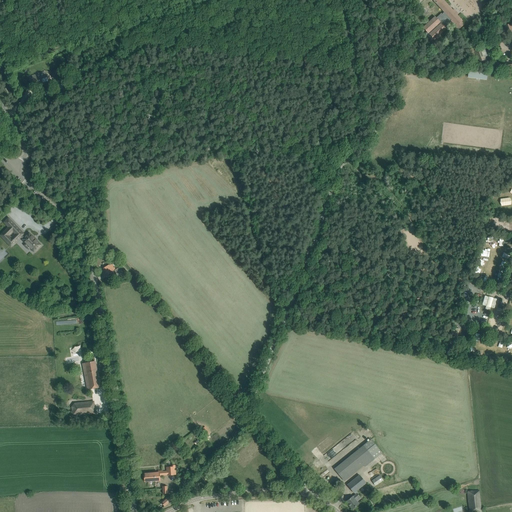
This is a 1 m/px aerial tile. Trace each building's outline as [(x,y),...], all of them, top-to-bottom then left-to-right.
[(462,21),(443,0),(432,0),(433,0),(433,1),(434,1),(445,12),(442,14),(441,13),(436,18),(435,17),(423,28),(427,32),(425,34),(431,41),(434,39),(434,40),(446,29),(445,27),(450,23),(457,31),(464,25),(461,22),(462,21)] [(479,62),(487,59),(486,56),(488,56),(487,54),(488,54),(488,53),(488,52),(487,51),(486,51),(485,50),(484,50),(483,47),(474,51),(479,62)] [(58,70),(51,72),(54,83),(61,80),(58,70)] [(469,71),(468,78),(487,80),(488,73),(469,71)] [(33,78),(29,79),(32,86),(42,83),(41,79),(46,77),(45,75),(44,72),(32,76),(33,78)] [(33,237),(29,233),(25,237),(23,235),(24,234),(9,218),(4,222),(9,227),(0,235),(10,245),(14,241),(15,240),(13,239),(12,239),(18,234),(23,239),(27,243),(25,245),(29,249),(30,247),(34,251),(40,245),(36,241),(37,241),(33,237)] [(102,269),(105,273),(111,270),(112,271),(111,272),(115,270),(115,269),(114,267),(114,268),(111,263),(102,269)] [(485,309),(490,310),(491,307),(495,308),(497,299),(485,296),(483,305),(486,306),(485,309)] [(100,387),(95,361),(85,363),(90,389),(100,387)] [(94,405),(94,402),(76,403),(76,407),(72,408),(73,415),(96,413),(95,405),(94,405)] [(365,467),(382,453),(371,439),(334,469),(344,481),(364,465),(365,467)] [(167,467),(167,471),(167,475),(176,475),(175,465),(173,465),(173,466),(167,467)] [(160,475),(163,475),(163,471),(158,471),(158,472),(144,473),(144,481),(155,480),(160,480),(160,475)] [(359,475),(351,481),(347,485),(354,493),(357,491),(366,483),(359,475)] [(372,480),(376,486),(384,480),(380,475),(372,480)] [(481,511),(479,490),(467,491),(469,511),(481,511)] [(360,496),(357,493),(358,492),(357,491),(354,493),(356,494),(353,496),(346,501),(352,509),(358,504),(355,500),(360,496)] [(170,496),(168,498),(167,497),(161,502),(164,506),(171,500),(171,501),(173,500),(170,496)]
